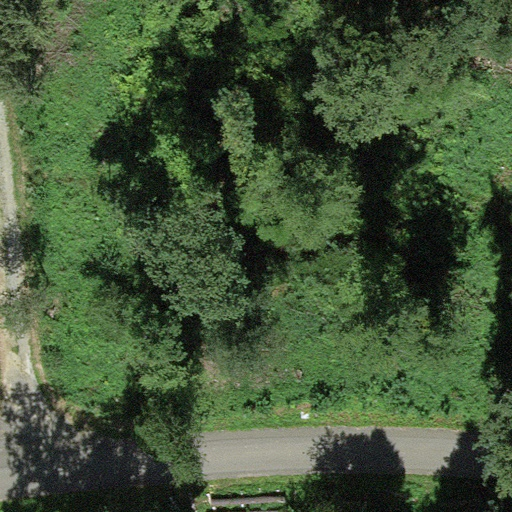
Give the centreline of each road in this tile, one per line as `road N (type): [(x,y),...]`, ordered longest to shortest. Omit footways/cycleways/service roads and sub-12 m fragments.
road 1 (unclassified): [(0,478),(383,445),(511,452)]
road 2 (track): [(33,474),(0,157)]
